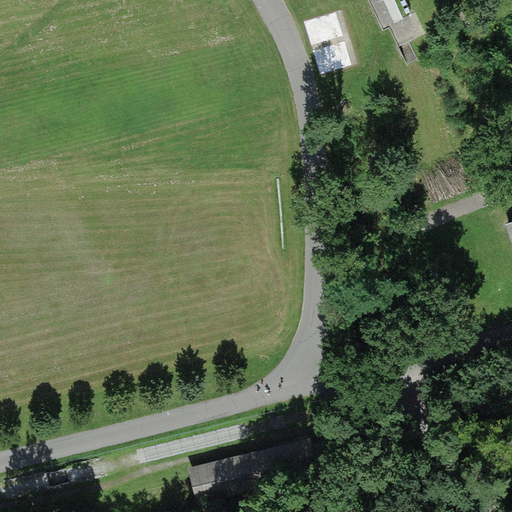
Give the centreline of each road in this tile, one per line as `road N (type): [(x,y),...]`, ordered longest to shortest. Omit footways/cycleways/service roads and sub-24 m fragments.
road 1 (track): [(0,465),(179,425),(260,396),(306,367),(314,318),(307,186),(292,64),(268,0)]
road 2 (track): [(306,367),(399,379),(511,327)]
road 3 (track): [(399,379),(495,511)]
